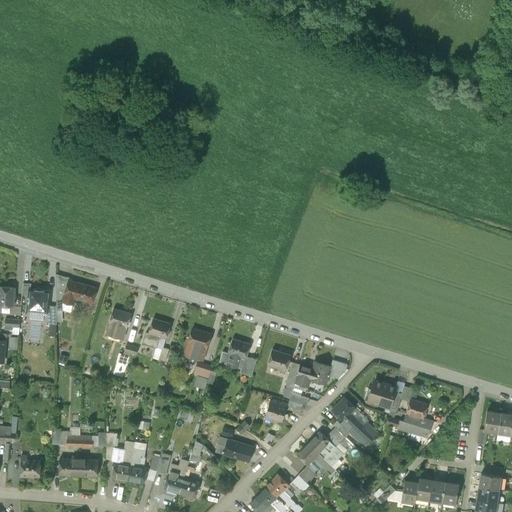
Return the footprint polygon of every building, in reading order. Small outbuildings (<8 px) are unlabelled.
[(69,278),(55,274),(56,304),(62,304),(63,301),(62,301),(69,280),(69,278)] [(74,298),(91,304),(96,288),(69,280),(62,301),(63,301),(72,304),(74,298)] [(22,295),(28,296),(29,289),(30,289),(31,284),(23,283),(22,295)] [(0,305),(14,307),(15,287),(0,286),(0,305)] [(30,289),(29,289),(28,296),(27,311),(31,311),(44,312),(48,313),(48,306),(50,291),(43,291),(42,292),(37,291),(36,290),(30,289)] [(56,306),(48,306),(48,313),(46,323),(50,324),(57,325),(57,323),(57,311),(56,306)] [(106,333),(124,338),(131,314),(113,309),(106,333)] [(43,321),(44,312),(31,311),(30,319),(43,321)] [(12,333),(19,334),(19,328),(20,320),(6,319),(5,329),(12,330),(12,333)] [(156,347),(157,348),(160,337),(166,339),(170,324),(154,319),(150,333),(147,332),(143,344),(156,347)] [(57,337),(57,325),(50,324),(49,336),(57,337)] [(186,355),(196,358),(200,347),(206,349),(210,334),(193,329),(189,344),(186,355)] [(18,338),(10,337),(9,350),(18,350),(18,338)] [(164,347),(166,339),(160,337),(157,348),(156,347),(152,358),(159,360),(163,347),(164,347)] [(241,369),(242,369),(245,359),(250,344),(232,339),(228,353),(223,352),(219,362),(241,369)] [(124,355),(130,356),(131,354),(133,346),(127,344),(124,355)] [(131,354),(136,355),(139,348),(133,346),(131,354)] [(159,360),(166,362),(170,349),(164,347),(163,347),(159,360)] [(203,360),(206,349),(200,347),(196,358),(203,360)] [(281,368),(286,370),(291,355),(273,349),(268,365),(280,369),(281,368)] [(127,365),(130,356),(124,355),(119,353),(116,362),(127,365)] [(61,355),(58,363),(66,365),(69,357),(61,355)] [(240,373),(252,377),(256,362),(245,359),(242,369),(241,369),(240,373)] [(330,367),(328,376),(337,379),(345,371),(347,365),(332,360),(330,367)] [(197,375),(208,379),(210,374),(212,367),(198,362),(194,374),(197,375)] [(286,385),(293,387),(295,382),(300,365),(292,362),(286,385)] [(315,362),(313,369),(310,379),(325,384),(328,376),(330,367),(315,362)] [(308,386),(310,379),(313,369),(300,365),(295,382),(308,386)] [(205,390),(208,379),(197,375),(193,387),(205,390)] [(0,387),(9,388),(10,381),(0,380),(0,387)] [(379,405),(389,408),(394,391),(396,387),(375,380),(371,391),(375,392),(372,399),(380,402),(379,405)] [(404,387),(402,393),(400,399),(409,402),(410,399),(411,399),(414,390),(404,387)] [(368,401),(379,405),(380,402),(372,399),(375,392),(371,391),(368,401)] [(396,410),(400,399),(402,393),(394,391),(389,408),(396,410)] [(289,401),(303,405),(306,406),(308,399),(291,394),(289,401)] [(343,420),(344,420),(350,413),(355,408),(344,397),(332,410),(343,420)] [(409,402),(406,414),(423,419),(427,404),(411,399),(410,399),(409,402)] [(266,416),(282,421),(286,406),(270,401),(266,416)] [(286,406),(301,411),(303,405),(289,401),(288,401),(286,406)] [(484,430),(487,431),(498,432),(500,413),(487,411),(484,430)] [(364,427),(350,413),(344,420),(345,421),(342,424),(355,437),(364,427)] [(511,415),(500,413),(498,432),(510,434),(511,424),(511,415)] [(432,422),(423,419),(406,414),(403,422),(401,429),(397,428),(396,428),(428,437),(432,422)] [(403,422),(394,419),(392,426),(397,428),(401,429),(403,422)] [(245,421),(241,425),(246,430),(250,426),(245,421)] [(355,437),(365,447),(378,434),(368,423),(364,427),(355,437)] [(242,435),(246,430),(241,425),(237,429),(242,435)] [(70,427),(70,431),(71,431),(71,435),(79,436),(80,427),(70,427)] [(0,440),(10,441),(10,434),(5,434),(5,429),(0,428),(0,440)] [(221,434),(232,437),(234,431),(223,428),(221,434)] [(339,443),(349,452),(354,446),(336,428),(331,434),(332,435),(328,439),(331,442),(335,446),(339,443)] [(477,444),(485,446),(486,437),(487,431),(484,430),(480,429),(477,444)] [(52,443),(60,444),(61,431),(53,431),(52,443)] [(60,444),(67,445),(67,435),(71,435),(71,431),(70,431),(61,431),(60,444)] [(308,443),(332,466),(339,459),(331,451),(330,452),(326,448),(331,442),(328,439),(320,431),(308,443)] [(509,441),(510,434),(498,432),(497,439),(509,441)] [(117,434),(106,433),(106,446),(106,459),(113,460),(115,449),(117,434)] [(66,446),(79,447),(79,436),(71,435),(67,435),(67,445),(66,446)] [(93,436),(79,436),(79,447),(92,447),(93,436)] [(215,451),(223,454),(227,439),(219,437),(215,451)] [(227,439),(223,454),(249,462),(254,447),(227,439)] [(124,450),(124,451),(122,464),(115,463),(112,478),(128,481),(134,448),(135,442),(126,441),(124,450)] [(195,441),(191,454),(199,456),(203,444),(195,441)] [(147,444),(135,442),(134,448),(146,451),(147,444)] [(332,466),(308,443),(297,455),(308,466),(315,473),(316,474),(322,468),(326,472),(327,471),(332,466)] [(146,451),(134,448),(128,481),(144,484),(145,480),(147,468),(141,467),(142,465),(140,464),(141,457),(145,458),(146,451)] [(115,461),(115,463),(122,464),(124,451),(124,450),(115,449),(113,460),(115,461)] [(145,480),(153,481),(157,471),(166,474),(170,456),(162,454),(160,458),(154,457),(151,468),(147,468),(145,480)] [(60,475),(78,476),(79,456),(72,456),(72,459),(60,459),(60,475)] [(85,457),(79,456),(78,476),(98,476),(98,460),(85,459),(85,457)] [(191,457),(189,462),(187,469),(194,471),(198,459),(191,457)] [(20,476),(40,477),(40,460),(27,460),(27,462),(21,462),(20,476)] [(179,493),(184,479),(187,469),(189,462),(181,460),(179,466),(171,464),(164,489),(179,493)] [(298,475),(306,483),(315,473),(308,466),(298,475)] [(327,471),(330,475),(335,470),(332,466),(327,471)] [(481,474),(479,487),(498,490),(500,476),(481,474)] [(266,486),(266,487),(255,498),(261,503),(266,509),(271,504),(277,509),(277,510),(279,511),(287,511),(290,509),(285,504),(290,499),(283,492),(289,486),(278,475),(266,486)] [(300,489),(306,483),(298,475),(292,482),(300,489)] [(416,497),(429,499),(432,480),(419,478),(418,484),(416,497)] [(199,483),(184,479),(179,493),(195,498),(199,483)] [(429,499),(442,502),(445,482),(432,480),(429,499)] [(415,503),(416,497),(418,484),(404,482),(401,500),(415,503)] [(459,484),(445,482),(442,502),(456,504),(459,484)] [(380,495),(385,500),(394,490),(389,486),(380,495)] [(479,487),(477,500),(496,503),(498,490),(479,487)] [(261,503),(255,498),(249,504),(255,509),(259,505),(264,511),(266,509),(261,503)] [(285,504),(290,509),(295,504),(290,499),(285,504)] [(477,500),(475,511),(494,511),(496,503),(477,500)]
